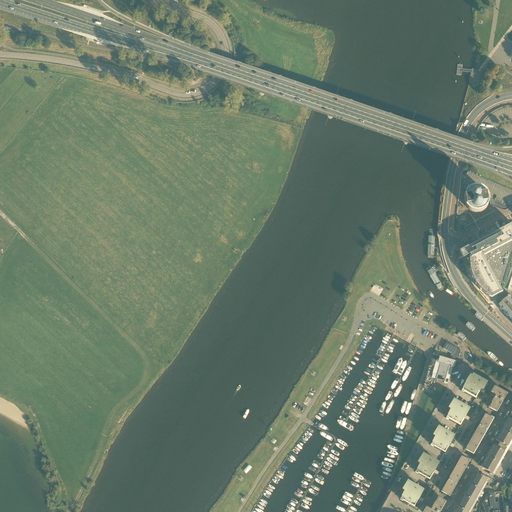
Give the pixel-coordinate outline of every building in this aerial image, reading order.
[(266,71),(259,92),(259,93),(260,94),(261,94),(262,94),(270,73),(270,71),(269,70),(267,71),(266,71)] [(335,94),(328,115),(328,116),(328,117),(330,117),(331,116),(338,95),(338,94),(337,93),(336,94),(335,94)] [(411,121),(404,142),(404,143),(405,144),(406,144),(407,143),(414,122),(414,121),(413,120),(412,120),(411,121)] [(462,187),(470,191),(471,190),(472,190),(473,189),(474,189),(476,189),(477,189),(478,189),(479,189),(481,189),(482,190),(484,191),(485,192),(486,193),(487,195),(488,196),(488,197),(489,198),(490,199),(490,200),(490,201),(490,202),(490,203),(491,204),(491,205),(492,206),(493,206),(503,210),(504,211),(505,211),(506,210),(511,207),(511,190),(475,175),(468,172),(462,187)] [(471,190),(470,191),(469,191),(468,193),(467,194),(466,196),(465,198),(465,199),(465,200),(465,201),(465,202),(465,204),(466,205),(466,206),(467,207),(468,208),(469,210),(470,211),(472,212),(474,212),(476,213),(477,213),(479,213),(481,212),(482,211),(484,210),(485,209),(487,208),(488,206),(488,204),(489,203),(489,202),(489,201),(489,199),(489,198),(488,197),(488,196),(487,195),(486,193),(485,192),(484,191),(482,190),(481,189),(479,189),(478,189),(477,189),(476,189),(474,189),(473,189),(472,190),(471,190)] [(511,224),(460,251),(464,259),(470,255),(471,258),(470,259),(470,257),(470,259),(467,260),(469,264),(470,263),(470,267),(470,271),(471,274),(471,275),(472,278),(475,282),(477,286),(480,290),(484,293),(487,296),(489,296),(490,297),(491,297),(494,299),(497,300),(498,295),(497,295),(503,292),(499,285),(501,286),(511,249),(511,224)] [(432,267),(427,270),(439,287),(444,284),(432,267)] [(511,300),(506,294),(501,299),(499,301),(498,302),(499,302),(499,301),(501,303),(499,305),(501,308),(502,307),(503,309),(502,310),(505,312),(509,316),(508,316),(511,320),(511,321),(511,322),(511,300)] [(483,317),(477,312),(475,314),(475,315),(482,321),(482,320),(484,318),(483,317)] [(475,327),(469,321),(466,325),(472,331),(475,327)] [(466,337),(460,331),(459,332),(457,334),(463,340),(466,338),(466,337)] [(441,364),(453,367),(454,367),(456,361),(455,361),(458,349),(447,343),(443,349),(451,354),(450,359),(440,356),(438,363),(441,364)] [(448,384),(453,367),(441,364),(438,375),(437,375),(436,379),(444,382),(444,383),(448,384)] [(450,408),(452,409),(449,414),(447,418),(449,419),(459,424),(460,425),(454,436),(453,435),(451,434),(449,433),(447,432),(445,431),(443,430),(441,429),(439,427),(437,431),(436,431),(434,435),(436,437),(434,441),(432,445),(434,446),(444,451),(445,452),(439,463),(437,462),(435,461),(433,460),(432,459),(430,458),(428,457),(426,456),(424,454),(421,458),(420,461),(419,462),(419,463),(421,464),(418,469),(416,472),(419,473),(428,479),(429,479),(430,479),(424,490),(423,490),(422,489),(420,488),(418,487),(416,486),(414,485),(412,484),(410,483),(408,482),(406,485),(403,490),(404,490),(406,491),(403,496),(401,499),(403,500),(409,503),(410,504),(414,507),(418,500),(421,502),(422,502),(432,508),(438,498),(442,492),(462,456),(465,450),(485,414),(486,414),(489,408),(494,398),(484,392),(484,390),(483,390),(487,383),(472,374),(470,377),(469,377),(466,381),(467,381),(464,387),(462,391),(465,392),(474,397),(475,398),(476,398),(470,409),(469,409),(468,408),(466,407),(464,406),(462,405),(460,404),(458,402),(456,401),(454,400),(452,404),(449,408),(450,408)] [(489,408),(497,412),(503,400),(504,400),(507,394),(494,387),(491,393),(496,396),(494,398),(489,408)] [(494,419),(491,417),(486,414),(485,414),(465,450),(473,454),(479,444),(480,444),(488,429),(494,419)] [(511,443),(511,420),(510,419),(509,421),(508,420),(497,439),(498,440),(497,442),(500,443),(497,447),(495,446),(494,448),(493,447),(482,466),(483,466),(482,468),(494,475),(511,443)] [(462,456),(442,492),(450,496),(456,486),(458,482),(458,481),(470,461),(462,456)] [(471,511),(489,480),(477,473),(454,511),(471,511)] [(502,496),(502,492),(489,493),(489,497),(490,503),(490,508),(493,508),(493,511),(503,511),(503,507),(503,502),(502,496)] [(440,511),(446,502),(438,498),(432,508),(431,510),(426,507),(423,511),(440,511)] [(493,511),(493,508),(490,508),(490,503),(486,504),(487,508),(484,509),(484,511),(493,511)]
